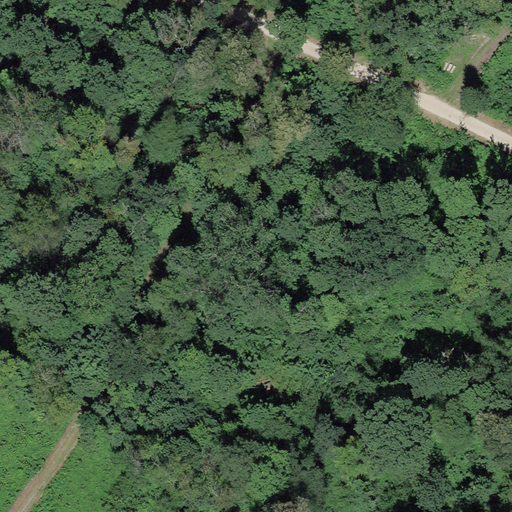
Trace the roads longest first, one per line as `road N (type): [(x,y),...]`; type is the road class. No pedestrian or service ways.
road 1 (track): [(23,511),(142,319),(286,33),(313,0)]
road 2 (track): [(511,134),(210,0)]
